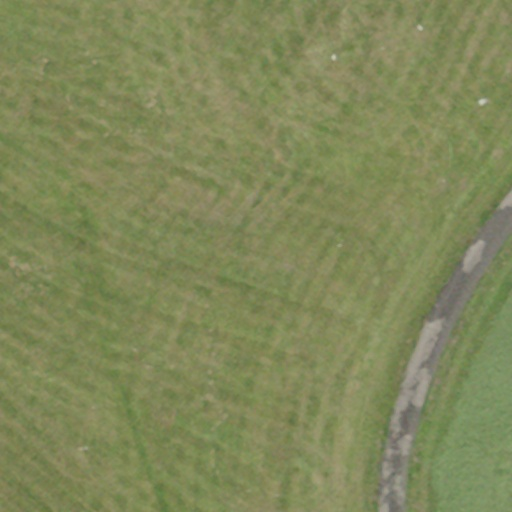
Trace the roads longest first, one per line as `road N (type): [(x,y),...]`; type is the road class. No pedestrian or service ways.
road 1 (track): [(175,511),(123,393),(91,270),(81,159)]
road 2 (track): [(393,511),(405,411),(445,312),(511,208)]
